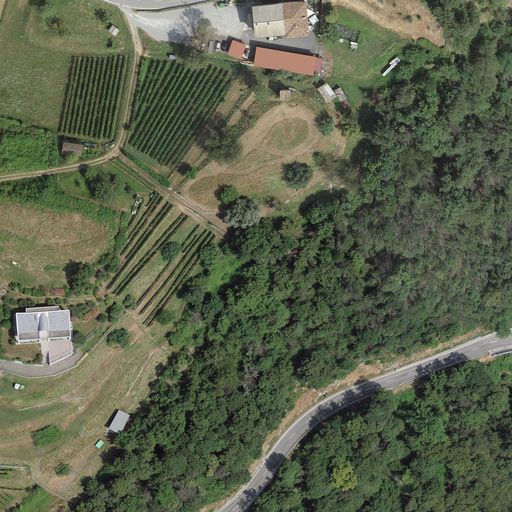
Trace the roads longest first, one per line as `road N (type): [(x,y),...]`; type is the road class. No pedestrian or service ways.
road 1 (tertiary): [(511,338),(323,408),(285,441),(229,511)]
road 2 (track): [(235,242),(121,159),(140,1)]
